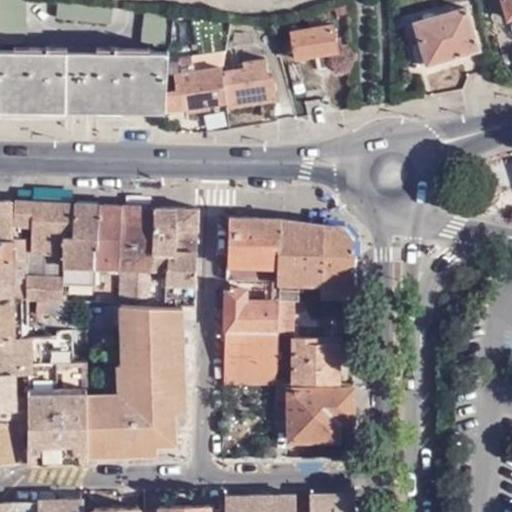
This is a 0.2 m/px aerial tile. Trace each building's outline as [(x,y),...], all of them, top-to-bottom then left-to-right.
[(23,0),(0,0),(0,42),(25,41),(23,0)] [(511,0),(503,0),(509,18),(511,16),(511,0)] [(85,5),(58,1),(57,18),(85,20),(85,5)] [(85,5),(85,20),(110,22),(110,7),(85,5)] [(428,63),(477,48),(465,7),(417,22),(428,63)] [(142,41),(169,44),(171,14),(144,11),(142,41)] [(295,58),(336,50),(331,25),(291,32),(295,58)] [(0,50),(0,108),(85,109),(85,50),(0,50)] [(85,50),(85,109),(164,110),(164,108),(165,90),(167,73),(169,51),(85,50)] [(165,90),(164,108),(185,106),(186,111),(210,107),(210,103),(226,101),(222,71),(221,65),(224,51),(180,57),(181,71),(174,72),(174,73),(175,89),(165,90)] [(222,71),(226,101),(227,106),(276,99),(272,75),(267,76),(265,59),(242,63),(243,67),(222,71)] [(167,73),(165,90),(175,89),(174,73),(167,73)] [(0,239),(20,239),(21,229),(11,229),(11,202),(0,202),(0,239)] [(72,236),(73,204),(16,202),(15,224),(31,226),(30,252),(53,253),(63,254),(64,236),(72,236)] [(97,246),(99,205),(73,204),(72,236),(64,236),(63,254),(62,278),(62,284),(93,284),(94,268),(95,246),(97,246)] [(121,268),(123,206),(99,205),(97,246),(95,246),(94,268),(121,268)] [(169,254),(174,254),(175,230),(156,229),(156,208),(123,206),(121,268),(120,297),(145,298),(152,285),(153,254),(169,254)] [(156,229),(175,230),(188,230),(199,230),(200,210),(156,208),(156,229)] [(281,303),(284,220),(231,218),(229,280),(273,282),(272,302),(281,303)] [(344,228),(284,220),(281,303),(297,302),(297,298),(299,284),(322,284),(322,298),(355,300),(355,242),(344,228)] [(198,241),(199,230),(188,230),(175,230),(174,254),(198,254),(198,241)] [(0,259),(12,260),(23,260),(23,239),(20,239),(0,239),(0,259)] [(26,260),(27,277),(52,278),(53,253),(30,252),(26,252),(26,260)] [(167,285),(196,286),(198,254),(174,254),(169,254),(167,279),(167,285)] [(0,301),(13,301),(12,260),(0,259),(0,301)] [(23,301),(27,302),(27,277),(26,260),(23,260),(12,260),(13,301),(23,301)] [(27,277),(27,302),(36,302),(62,302),(62,284),(62,278),(52,278),(27,277)] [(280,333),(281,303),(272,302),(272,311),(239,310),(239,289),(229,289),(227,332),(280,333)] [(272,311),(272,302),(248,300),(248,290),(239,289),(239,310),(272,311)] [(0,340),(13,340),(13,338),(24,338),(23,301),(13,301),(0,301),(0,340)] [(62,302),(36,302),(37,317),(66,318),(66,302),(62,302)] [(297,302),(281,303),(280,333),(296,333),(297,302)] [(184,322),(183,307),(165,306),(120,304),(120,323),(184,322)] [(89,447),(157,445),(175,445),(174,411),(174,392),(154,392),(155,378),(185,378),(184,322),(120,323),(122,362),(118,362),(119,385),(122,385),(122,393),(88,395),(89,447)] [(279,385),(280,333),(227,332),(225,384),(279,385)] [(0,375),(28,374),(28,362),(71,361),(72,336),(30,338),(30,343),(24,343),(24,338),(13,338),(13,340),(0,340),(0,375)] [(293,385),(340,385),(339,346),(321,345),(312,345),(313,338),(294,338),(293,385)] [(28,419),(28,463),(89,462),(89,457),(89,447),(88,395),(87,361),(71,361),(28,362),(28,374),(28,419)] [(0,419),(28,419),(28,374),(0,375),(0,419)] [(185,392),(185,378),(155,378),(154,392),(174,392),(185,392)] [(338,390),(338,421),(345,420),(354,420),(353,388),(338,390)] [(338,441),(338,421),(338,390),(291,390),(291,440),(338,441)] [(174,392),(174,411),(186,412),(185,392),(174,392)] [(0,464),(28,464),(28,463),(28,419),(0,419),(0,464)] [(89,447),(89,457),(157,455),(157,445),(89,447)] [(355,511),(355,495),(295,496),(295,511),(355,511)] [(295,511),(295,496),(226,498),(225,511),(295,511)] [(83,511),(84,499),(38,500),(38,502),(37,511),(83,511)] [(37,511),(38,502),(0,503),(0,511),(37,511)]
